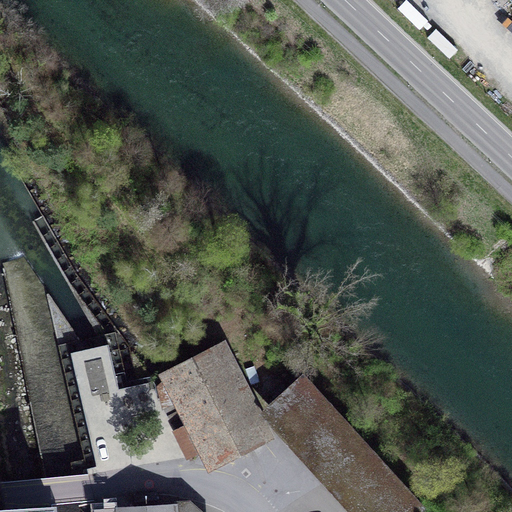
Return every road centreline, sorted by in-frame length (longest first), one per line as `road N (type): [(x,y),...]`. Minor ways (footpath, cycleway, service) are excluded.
road 1 (residential): [(0,495),(197,482),(233,491),(257,511)]
road 2 (secondary): [(511,158),(344,0)]
